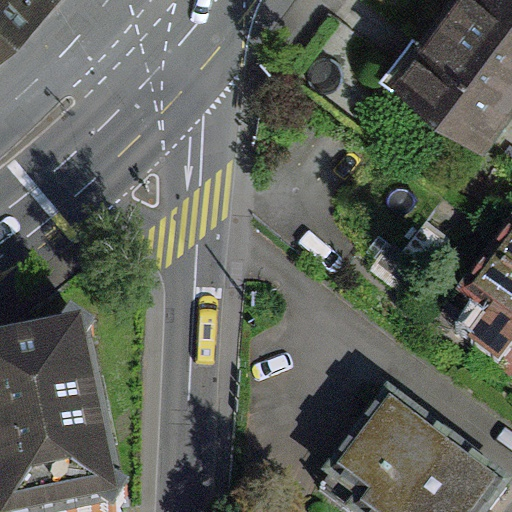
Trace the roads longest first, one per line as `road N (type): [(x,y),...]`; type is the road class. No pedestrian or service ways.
road 1 (tertiary): [(186,511),(201,0)]
road 2 (primary): [(168,0),(0,173)]
